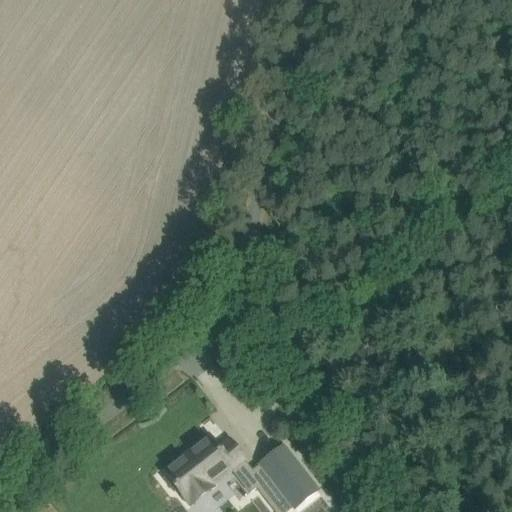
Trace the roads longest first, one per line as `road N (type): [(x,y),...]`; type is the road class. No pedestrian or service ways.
road 1 (unclassified): [(0,508),(230,323),(304,0)]
road 2 (track): [(511,165),(298,327),(230,323)]
